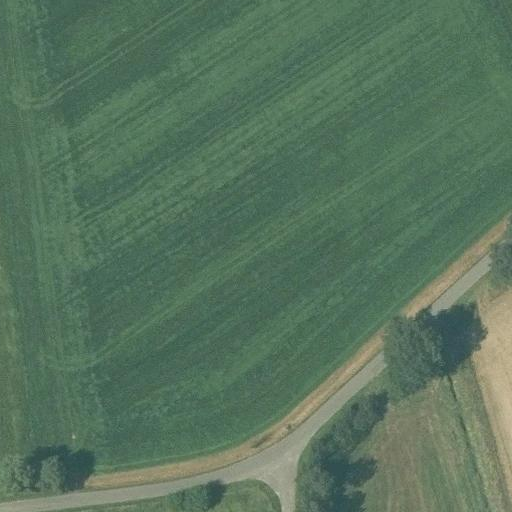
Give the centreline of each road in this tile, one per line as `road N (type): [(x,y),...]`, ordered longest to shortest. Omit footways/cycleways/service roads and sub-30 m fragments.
road 1 (unclassified): [(281,453),(511,241)]
road 2 (unclassified): [(0,506),(229,477),(281,453)]
